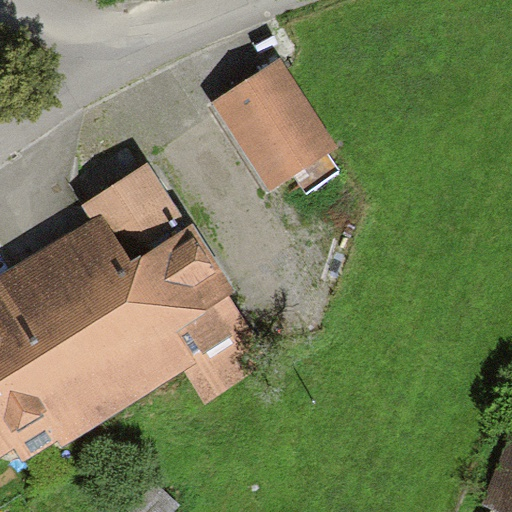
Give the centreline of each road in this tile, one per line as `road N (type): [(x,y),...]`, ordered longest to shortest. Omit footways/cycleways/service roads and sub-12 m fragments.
road 1 (unclassified): [(0,139),(160,39),(253,0)]
road 2 (track): [(19,0),(160,39)]
